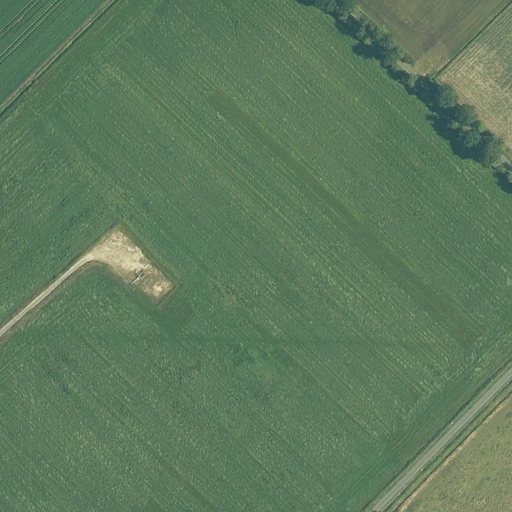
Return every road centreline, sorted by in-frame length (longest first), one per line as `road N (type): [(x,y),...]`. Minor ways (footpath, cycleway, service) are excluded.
road 1 (unclassified): [(511,169),(332,0)]
road 2 (unclassified): [(376,511),(511,372)]
